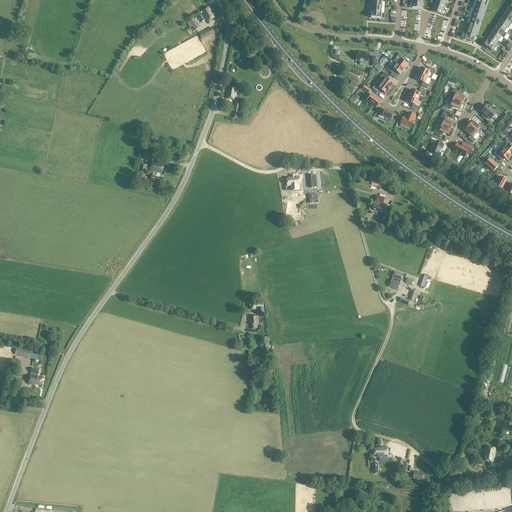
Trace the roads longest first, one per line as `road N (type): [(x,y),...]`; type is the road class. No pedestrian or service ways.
road 1 (unclassified): [(201,142),(262,172),(291,165),(343,170),(392,312),(353,425),(403,443),(433,467),(438,511)]
road 2 (tertiary): [(5,511),(72,347),(164,216),(201,142)]
road 3 (primary): [(511,236),(374,142),(243,0)]
road 4 (tertiary): [(201,142),(226,47),(218,0)]
